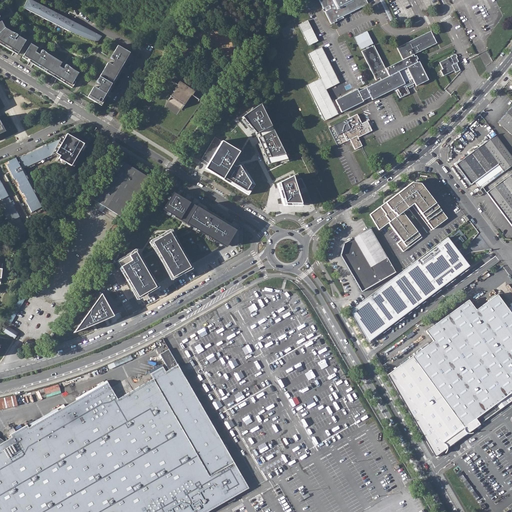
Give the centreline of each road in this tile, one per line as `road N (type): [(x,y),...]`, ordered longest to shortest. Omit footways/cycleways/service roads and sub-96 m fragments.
road 1 (secondary): [(0,388),(125,346),(274,262)]
road 2 (secondary): [(452,511),(305,249)]
road 3 (secondary): [(269,251),(127,330),(0,373)]
road 4 (secondary): [(297,264),(441,511)]
road 5 (residential): [(104,125),(254,218)]
road 6 (track): [(122,125),(196,0)]
road 7 (residential): [(425,147),(509,260)]
road 8 (secondary): [(511,56),(425,147)]
road 9 (secondary): [(425,147),(324,219)]
